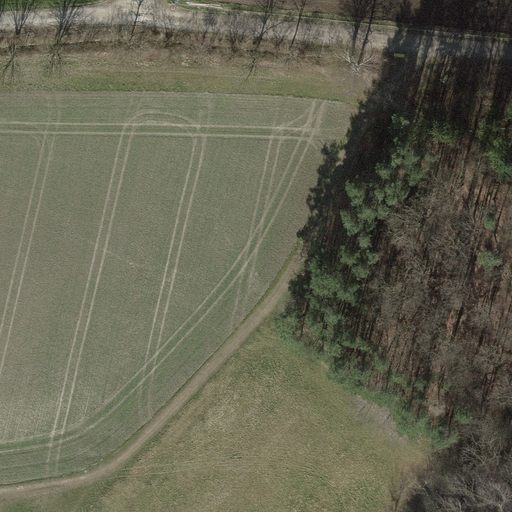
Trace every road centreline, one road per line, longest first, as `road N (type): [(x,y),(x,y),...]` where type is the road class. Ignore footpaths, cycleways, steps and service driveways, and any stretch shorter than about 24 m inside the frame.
road 1 (track): [(0,491),(110,467),(255,325),(308,252),(375,117),(429,46)]
road 2 (track): [(132,14),(511,54)]
road 3 (track): [(132,14),(0,22)]
